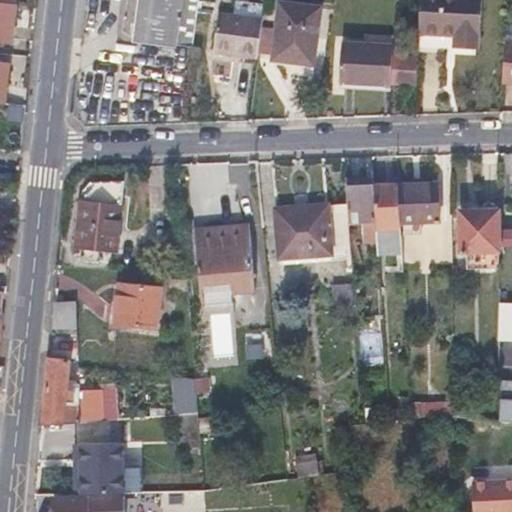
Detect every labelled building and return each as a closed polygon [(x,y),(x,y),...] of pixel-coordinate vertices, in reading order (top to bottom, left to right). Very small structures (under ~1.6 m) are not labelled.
[(145,0),(141,39),(192,47),(198,0),(145,0)] [(452,46),(463,47),(474,47),(474,36),(477,36),(479,0),(419,0),(418,34),(452,35),(452,46)] [(0,38),(10,40),(14,3),(0,1),(0,38)] [(273,58),(292,60),(312,62),(319,7),(279,3),(273,58)] [(258,52),(261,27),(262,20),(220,15),(215,51),(257,57),(258,52)] [(274,29),(261,27),(258,52),(270,54),(274,29)] [(418,44),(452,46),(452,35),(418,34),(418,44)] [(499,77),(511,78),(511,39),(503,39),(499,77)] [(393,45),(369,43),(344,41),(342,80),(391,85),(393,52),(393,45)] [(416,86),(417,53),(393,52),(391,85),(416,86)] [(0,102),(4,102),(6,83),(8,63),(0,61),(0,102)] [(373,185),(372,178),(345,179),(349,221),(375,219),(373,185)] [(433,183),(397,184),(399,220),(435,218),(433,183)] [(77,195),(75,221),(72,248),(115,250),(119,184),(88,185),(77,195)] [(397,184),(373,185),(375,219),(376,226),(399,224),(399,220),(397,184)] [(327,205),(301,207),(275,209),(279,255),(331,252),(327,205)] [(462,210),(461,230),(461,251),(467,250),(467,269),(499,269),(498,209),(462,210)] [(204,262),(203,262),(202,262),(203,282),(233,280),(234,289),(258,287),(253,224),(202,228),(204,262)] [(118,283),(117,303),(115,323),(155,327),(159,287),(118,283)] [(511,286),(499,287),(499,338),(511,338),(511,286)] [(53,302),(52,316),(50,330),(74,329),(73,302),(53,302)] [(63,406),(63,404),(63,402),(70,401),(69,382),(66,382),(66,363),(47,360),(40,425),(78,421),(77,405),(63,406)] [(177,458),(201,456),(195,375),(171,374),(177,458)] [(511,416),(511,378),(503,378),(500,416),(511,416)] [(453,413),(453,402),(427,402),(428,404),(420,404),(421,416),(453,413)] [(477,402),(453,402),(453,413),(476,414),(477,402)] [(79,445),(79,463),(79,480),(120,481),(120,446),(79,445)] [(511,511),(511,476),(473,478),(475,511),(511,511)] [(52,497),(52,511),(121,511),(122,495),(52,497)]
